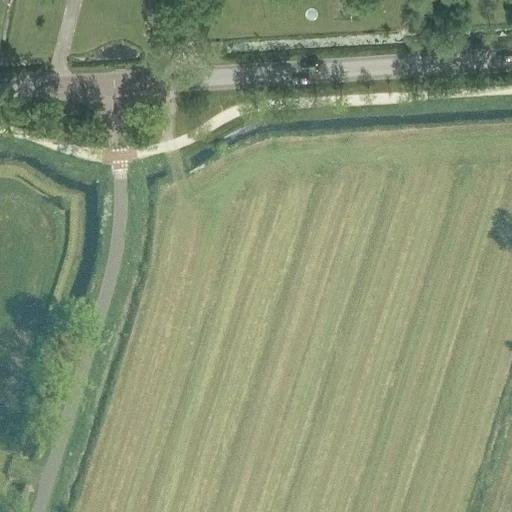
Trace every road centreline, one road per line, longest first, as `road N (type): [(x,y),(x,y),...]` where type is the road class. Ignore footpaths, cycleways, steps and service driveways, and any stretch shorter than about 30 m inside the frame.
road 1 (unclassified): [(38,511),(119,252),(120,83)]
road 2 (secondary): [(511,60),(120,83)]
road 3 (secondary): [(120,83),(0,90)]
